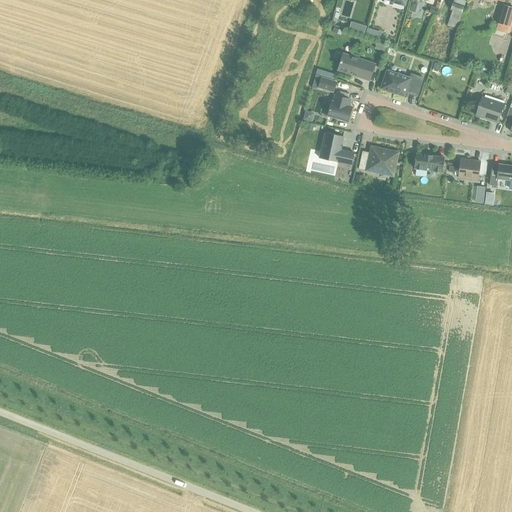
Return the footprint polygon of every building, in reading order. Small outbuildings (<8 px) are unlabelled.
[(452,13),(450,19),(448,26),(458,29),(461,18),(464,6),(465,7),(466,0),(462,0),(461,5),(447,1),(444,11),(450,13),(450,10),(454,11),(452,13)] [(435,9),(431,7),(428,17),(431,18),(432,14),(436,16),(438,10),(440,3),(437,2),(435,9)] [(497,23),(509,26),(511,16),(511,8),(502,6),(497,23)] [(353,19),(352,26),(367,30),(369,24),(353,19)] [(369,33),(382,35),(383,29),(370,27),(369,33)] [(376,64),(359,58),(359,57),(352,54),(351,56),(343,53),(338,71),(370,81),(376,64)] [(437,60),(434,68),(442,70),(444,62),(437,60)] [(411,74),(410,78),(387,70),(381,89),(405,97),(406,93),(417,97),(423,78),(411,74)] [(318,87),(334,92),(337,83),(321,78),(318,87)] [(332,101),(327,116),(348,122),(352,107),(348,106),(350,100),(335,95),(333,102),(332,101)] [(491,121),(492,121),(492,120),(499,122),(505,104),(499,102),(498,103),(490,100),(490,99),(485,97),(484,98),(481,98),(476,115),(486,118),(486,119),(487,118),(491,119),(491,121)] [(314,113),(306,111),(303,120),(312,122),(314,113)] [(343,137),(325,133),(320,158),(352,166),(355,153),(340,150),(343,137)] [(358,169),(367,171),(367,170),(374,172),(374,170),(394,174),(398,155),(381,151),(381,149),(371,147),(370,153),(362,151),(358,169)] [(444,157),(417,154),(415,169),(442,172),(444,157)] [(458,178),(478,180),(481,162),(460,159),(458,178)] [(334,170),(335,165),(316,162),(315,167),(334,170)] [(450,162),(450,171),(459,171),(459,162),(450,162)] [(492,165),(490,185),(497,186),(498,179),(511,181),(510,189),(511,188),(511,165),(499,164),(499,166),(492,165)] [(486,202),(487,184),(473,183),(473,201),(486,202)]
